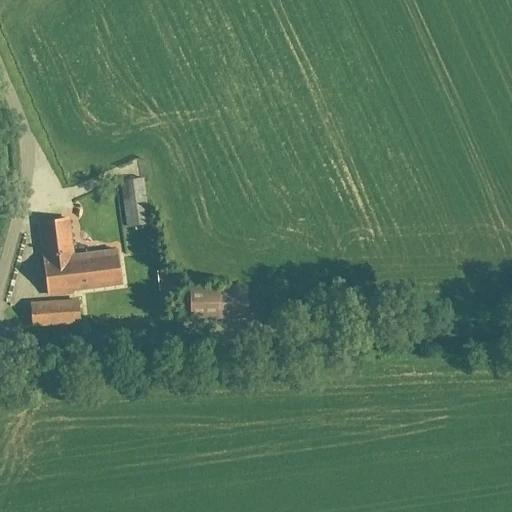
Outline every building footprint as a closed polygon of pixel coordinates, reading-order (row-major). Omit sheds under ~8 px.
[(124,183),(124,233),(148,233),(148,183),(124,183)] [(124,255),(77,257),(75,221),(44,222),(48,298),(126,294),(124,255)] [(155,274),(156,297),(180,296),(179,272),(155,274)] [(187,288),(187,319),(254,319),(254,288),(187,288)] [(35,304),(35,330),(87,331),(87,304),(35,304)]
